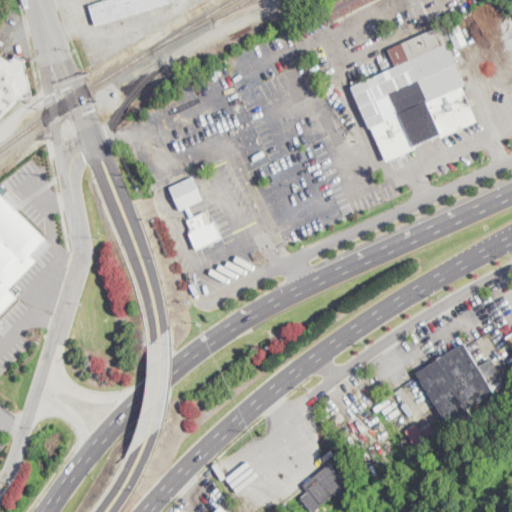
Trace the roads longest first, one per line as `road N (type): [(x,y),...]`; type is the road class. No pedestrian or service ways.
road 1 (primary): [(147,511),(323,351),(511,236)]
road 2 (primary): [(320,281),(184,361),(132,405)]
road 3 (tertiary): [(94,137),(157,341)]
road 4 (tertiary): [(166,333),(150,260),(107,149),(94,137)]
road 5 (primary): [(511,195),(320,281)]
road 6 (tertiary): [(141,470),(164,406),(166,333)]
road 7 (tertiary): [(157,341),(151,411),(130,466)]
road 8 (primary): [(132,405),(57,501)]
